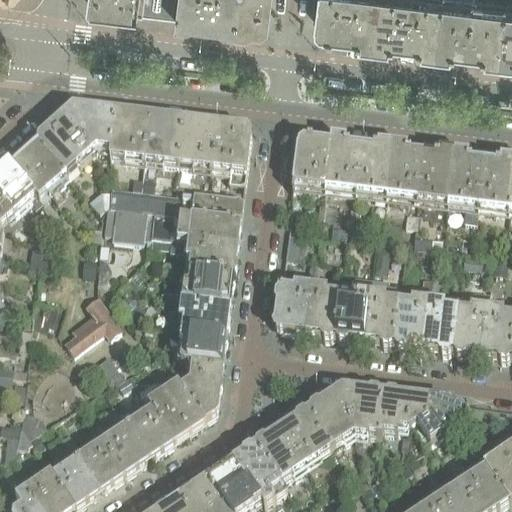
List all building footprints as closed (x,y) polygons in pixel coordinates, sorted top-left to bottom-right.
[(87,0),(87,4),(91,9),(177,19),(179,0),(87,0)] [(237,27),(240,0),(179,0),(177,19),(187,21),(191,19),(197,20),(200,22),(213,24),(216,22),(222,23),(225,25),(237,27)] [(267,22),(269,0),(240,0),(237,27),(247,28),(251,26),(251,25),(261,26),(267,22)] [(375,44),(380,0),(317,0),(315,22),(316,22),(316,25),(320,30),(323,30),(323,31),(327,32),(327,33),(329,34),(335,34),(335,33),(341,33),(341,34),(349,35),(349,34),(355,35),(355,37),(360,37),(360,42),(375,44)] [(437,51),(443,0),(380,0),(375,44),(390,46),(391,41),(396,42),(396,40),(402,41),(402,42),(406,42),(410,43),(410,42),(416,43),(416,44),(421,45),(421,49),(437,51)] [(502,59),(509,2),(489,0),(443,0),(437,51),(451,53),(452,49),(457,49),(457,48),(463,48),(463,49),(470,50),(474,51),(474,50),(480,50),(480,52),(485,53),(485,57),(502,59)] [(511,2),(509,2),(502,59),(511,60),(511,2)] [(113,159),(117,121),(74,116),(40,147),(39,153),(66,184),(98,156),(113,159)] [(179,176),(185,129),(117,121),(113,159),(112,167),(176,175),(179,176)] [(245,195),(252,143),(248,137),(185,129),(179,176),(230,182),(229,193),(245,195)] [(386,207),(392,155),(379,153),(379,158),(373,157),(373,159),(367,158),(367,157),(358,156),(358,157),(352,156),(353,154),(347,154),(348,150),(332,147),(331,154),(326,199),(386,207)] [(326,199),(331,154),(320,152),(320,151),(308,149),(308,150),(305,150),(300,154),(300,157),(299,157),(293,201),(309,203),(310,197),(326,199)] [(66,184),(39,153),(32,159),(31,158),(19,169),(19,170),(12,177),(26,193),(41,211),(49,203),(68,186),(66,184)] [(447,214),(453,162),(440,161),(440,165),(434,164),(434,166),(428,165),(422,164),(420,164),(414,164),(414,162),(409,161),(409,157),(392,155),(386,207),(447,214)] [(508,222),(511,187),(511,169),(501,168),(501,172),(495,172),(495,174),(489,173),(489,172),(481,171),(481,172),(475,171),(475,169),(470,169),(470,164),(453,162),(447,214),(508,222)] [(37,206),(26,193),(12,177),(6,176),(0,182),(0,237),(0,238),(16,246),(23,237),(30,241),(32,237),(33,238),(37,232),(27,226),(24,231),(15,225),(37,206)] [(154,200),(156,187),(144,186),(144,188),(143,199),(154,200)] [(143,199),(144,188),(133,187),(132,198),(143,199)] [(241,234),(243,213),(182,204),(112,196),(112,200),(112,217),(180,226),(241,234)] [(107,216),(103,199),(90,210),(101,222),(107,216)] [(112,217),(112,200),(110,199),(103,199),(107,216),(108,216),(112,217)] [(237,254),(238,252),(241,234),(180,226),(112,217),(108,216),(105,242),(114,243),(114,248),(143,252),(143,246),(152,247),(151,256),(172,258),(172,261),(188,263),(187,268),(191,269),(189,283),(234,288),(237,262),(237,260),(235,259),(235,254),(237,254)] [(360,251),(362,229),(359,229),(361,217),(355,216),(353,228),(350,250),(360,251)] [(414,236),(415,222),(407,221),(406,235),(414,236)] [(466,222),(465,232),(477,234),(478,230),(478,224),(466,222)] [(302,243),(304,233),(290,230),(289,242),(302,243)] [(344,247),(345,236),(333,234),(331,246),(344,247)] [(100,253),(102,236),(94,235),(91,247),(95,248),(93,257),(100,265),(100,253)] [(298,269),(302,243),(289,242),(286,267),(298,269)] [(52,267),(65,253),(57,245),(50,252),(42,260),(49,267),(52,267)] [(107,266),(108,255),(100,253),(100,265),(107,266)] [(38,281),(42,260),(36,256),(33,254),(29,277),(38,281)] [(483,256),(482,263),(495,265),(495,257),(483,256)] [(483,279),(484,266),(465,264),(463,276),(483,279)] [(51,279),(52,267),(49,267),(42,267),(41,278),(51,279)] [(84,267),(83,284),(95,285),(96,268),(84,267)] [(495,270),(493,282),(506,284),(507,272),(495,270)] [(394,353),(400,307),(386,305),(387,301),(367,299),(368,292),(371,293),(373,280),(361,278),(359,298),(355,298),(355,301),(341,300),(336,346),(337,346),(340,350),(346,351),(349,348),(381,352),(383,355),(390,356),(393,353),(394,353)] [(231,311),(234,288),(189,283),(188,290),(188,297),(184,296),(180,329),(184,330),(182,342),(227,349),(230,321),(229,319),(227,319),(228,314),(230,313),(231,311)] [(430,300),(432,288),(424,287),(422,299),(430,300)] [(437,301),(439,288),(432,288),(430,300),(437,301)] [(154,308),(156,290),(148,289),(147,295),(146,302),(143,306),(154,308)] [(336,346),(341,300),(327,298),(328,294),(296,290),(296,294),(282,293),(277,334),(281,340),(322,344),(324,348),(331,349),(334,346),(336,346)] [(124,338),(100,305),(87,315),(93,323),(71,338),(75,343),(64,351),(74,364),(106,341),(110,348),(124,338)] [(453,360),(459,314),(445,312),(445,309),(414,305),(413,309),(400,307),(394,353),(396,353),(398,357),(405,358),(408,355),(440,359),(442,362),(448,363),(451,360),(453,360)] [(511,367),(511,363),(511,320),(504,319),(504,316),(493,314),(488,314),(472,312),(472,315),(459,314),(453,360),(455,361),(457,364),(464,365),(467,362),(482,364),(499,366),(501,370),(507,370),(511,367)] [(31,332),(33,323),(8,315),(5,324),(7,324),(14,327),(31,332)] [(12,333),(14,327),(7,324),(4,330),(12,333)] [(151,350),(157,334),(142,330),(136,334),(151,350)] [(32,358),(34,337),(24,336),(22,356),(32,358)] [(224,371),(227,349),(182,342),(181,355),(184,356),(182,372),(191,373),(189,393),(183,398),(207,432),(207,430),(216,424),(218,422),(223,382),(223,381),(222,379),(220,378),(221,373),(223,373),(224,371)] [(109,363),(93,374),(105,392),(108,390),(105,386),(118,377),(109,363)] [(0,373),(0,382),(13,384),(14,376),(14,375),(0,373)] [(14,376),(13,384),(25,385),(26,378),(14,376)] [(118,377),(105,386),(108,390),(111,395),(126,386),(120,377),(118,377)] [(0,382),(0,390),(12,393),(13,384),(0,382)] [(129,385),(118,392),(123,400),(134,393),(129,385)] [(25,411),(28,391),(15,390),(12,409),(25,411)] [(207,432),(183,398),(177,390),(176,392),(161,402),(175,423),(189,443),(207,432)] [(381,426),(383,404),(351,400),(348,400),(347,402),(347,403),(342,405),(341,403),(338,402),(337,403),(309,421),(321,441),(319,442),(331,460),(354,445),(370,446),(370,444),(381,446),(382,442),(384,426),(381,426)] [(189,443),(175,423),(161,402),(146,412),(152,422),(174,453),(189,443)] [(458,434),(469,426),(470,419),(468,418),(468,414),(439,410),(437,411),(435,412),(435,413),(429,412),(429,410),(427,409),(383,404),(381,426),(384,426),(382,442),(398,443),(398,439),(407,441),(416,436),(428,454),(458,434)] [(124,428),(114,413),(107,418),(117,433),(124,428)] [(50,435),(44,425),(35,420),(24,419),(22,431),(32,446),(50,435)] [(331,460),(319,442),(321,441),(309,421),(287,436),(285,438),(285,440),(286,441),(282,444),(280,443),(277,443),(256,457),(280,494),(331,460)] [(174,453),(152,422),(103,454),(124,487),(137,478),(137,476),(141,473),(143,474),(158,464),(159,461),(162,459),(165,460),(174,453)] [(20,446),(21,437),(22,431),(12,429),(11,433),(4,432),(1,444),(7,445),(20,446)] [(32,446),(22,431),(21,437),(20,446),(18,455),(30,457),(31,454),(35,451),(32,446)] [(79,454),(70,440),(64,445),(73,458),(79,454)] [(7,445),(3,474),(11,475),(17,463),(18,455),(20,446),(7,445)] [(124,487),(103,454),(53,487),(69,511),(86,511),(87,511),(87,509),(91,507),(94,507),(108,497),(109,495),(112,492),(115,493),(124,487)] [(280,494),(256,457),(234,471),(260,511),(269,511),(285,502),(280,494)] [(511,458),(487,476),(487,478),(510,510),(510,511),(511,509),(511,458)] [(422,472),(416,464),(408,470),(413,477),(422,472)] [(413,480),(405,469),(398,474),(405,486),(413,480)] [(260,511),(234,471),(222,480),(207,490),(193,499),(180,508),(182,511),(260,511)] [(18,486),(11,475),(5,479),(11,490),(18,486)] [(507,511),(510,510),(487,478),(459,496),(469,511),(507,511)] [(69,511),(53,487),(51,483),(19,503),(24,511),(69,511)] [(379,498),(388,492),(382,484),(360,499),(365,507),(367,505),(379,498)] [(362,497),(360,488),(344,494),(347,504),(362,497)] [(469,511),(459,496),(435,511),(469,511)] [(331,511),(339,511),(349,506),(343,497),(329,507),(331,511)]
